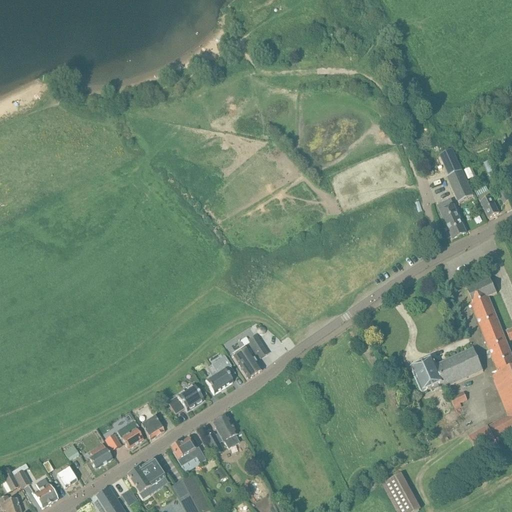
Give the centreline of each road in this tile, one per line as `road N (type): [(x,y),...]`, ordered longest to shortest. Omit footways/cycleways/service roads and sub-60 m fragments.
road 1 (unclassified): [(511,219),(346,316),(56,511)]
road 2 (track): [(444,256),(378,87),(363,74),(271,74),(245,46)]
